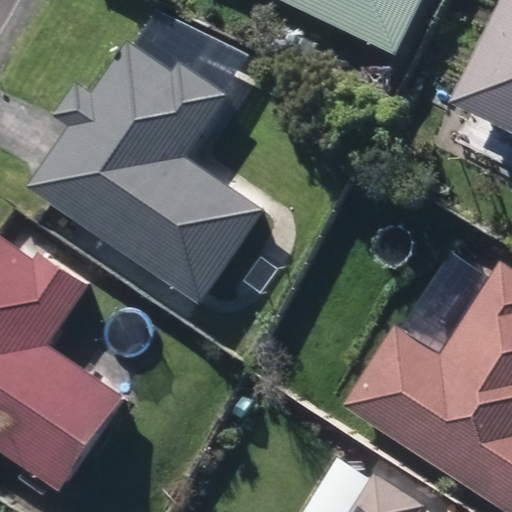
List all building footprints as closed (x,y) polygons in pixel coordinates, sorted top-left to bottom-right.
[(283,0),(398,56),(425,0),(283,0)] [(511,0),(502,0),(454,99),(511,127),(511,0)] [(280,66),(332,89),(346,58),(294,35),(280,66)] [(30,187),(200,304),(266,208),(191,158),(233,95),(183,61),(175,72),(129,41),(95,91),(79,82),(56,115),(71,126),(30,187)] [(0,451),(58,491),(125,395),(52,345),(93,286),(43,251),(38,260),(0,233),(0,451)] [(242,280),(253,287),(270,263),(260,255),(242,280)] [(344,404),(510,511),(511,511),(511,267),(504,262),(443,356),(397,325),(344,404)] [(282,390),(289,398),(298,395),(302,384),(295,377),(285,380),(282,390)] [(423,511),(428,505),(374,471),(348,511),(423,511)]
